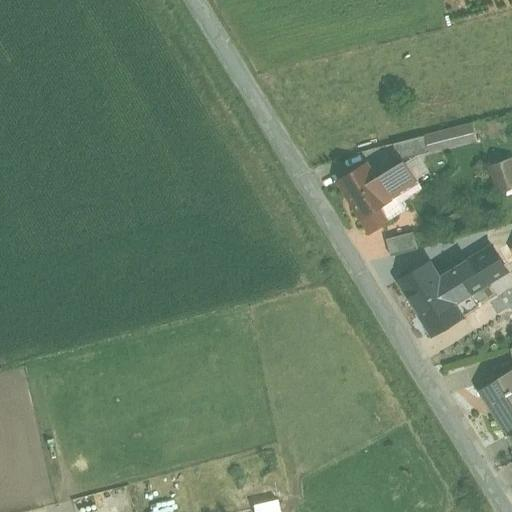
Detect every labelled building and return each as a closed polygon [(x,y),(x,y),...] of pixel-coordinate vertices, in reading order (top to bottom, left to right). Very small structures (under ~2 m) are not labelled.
[(478,139),(474,123),(458,127),(462,143),(478,139)] [(458,127),(427,136),(431,151),(462,143),(458,127)] [(427,136),(395,144),(400,160),(431,152),(431,151),(427,136)] [(494,193),(511,187),(511,156),(486,164),(494,193)] [(379,180),(369,164),(341,181),(372,232),(389,222),(379,207),(391,200),(389,198),(417,181),(406,164),(379,180)] [(385,239),(390,256),(417,248),(412,231),(385,239)] [(493,247),(456,270),(471,294),(508,271),(493,247)] [(456,270),(442,278),(433,262),(401,281),(434,335),(465,316),(457,302),(471,294),(456,270)] [(511,372),(483,390),(508,430),(511,426),(511,372)] [(251,505),(252,511),(278,511),(275,499),(251,505)]
